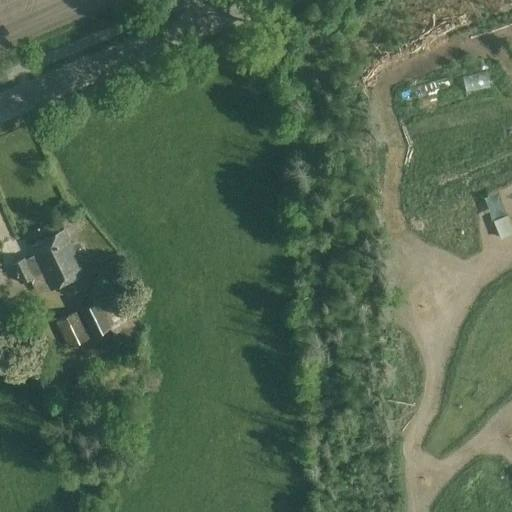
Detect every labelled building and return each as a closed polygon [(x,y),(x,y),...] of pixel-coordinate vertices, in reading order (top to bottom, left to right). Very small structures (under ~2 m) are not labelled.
[(511,230),(507,216),(494,221),(503,242),(511,238),(511,230)] [(72,244),(66,231),(31,248),(35,256),(26,260),(25,259),(13,265),(21,283),(42,273),(50,290),(86,273),(78,257),(84,254),(78,241),(72,244)] [(99,301),(80,311),(93,337),(112,328),(99,301)] [(77,312),(55,323),(68,350),(90,338),(77,312)] [(75,371),(82,391),(137,371),(130,351),(75,371)]
